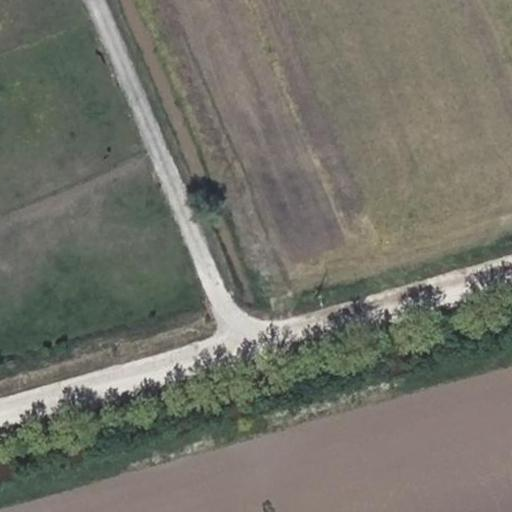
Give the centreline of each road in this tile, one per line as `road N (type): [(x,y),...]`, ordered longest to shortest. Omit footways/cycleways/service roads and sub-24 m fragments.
road 1 (track): [(511,261),(0,408)]
road 2 (unknown): [(124,0),(261,333)]
